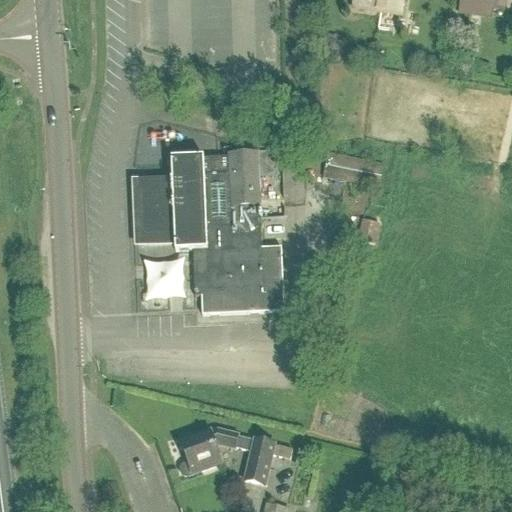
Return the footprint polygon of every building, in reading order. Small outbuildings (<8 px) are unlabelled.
[(352,0),(351,9),(401,16),(402,0),(352,0)] [(461,0),(459,17),(492,22),(493,12),(505,14),(507,0),(461,0)] [(172,162),(173,181),(135,183),(135,184),(139,184),(141,239),(175,237),(176,255),(193,254),(195,300),(201,300),(202,319),(284,316),(281,253),(263,254),(261,221),(262,221),(262,215),(261,215),(259,157),(230,159),(230,160),(204,161),(172,162)] [(329,157),(323,182),(344,187),(367,192),(380,195),(385,168),(329,157)] [(164,266),(150,266),(151,306),(190,305),(189,263),(176,264),(176,255),(164,256),(164,266)] [(151,319),(176,318),(176,309),(150,309),(151,319)] [(219,447),(235,451),(254,455),(247,484),(244,483),(244,484),(266,490),(267,489),(264,488),(271,459),(290,463),(293,453),(219,435),(183,447),(189,466),(185,467),(183,469),(182,472),(182,474),(184,477),(186,479),(191,479),(216,470),(216,468),(221,466),(215,449),(219,447)]
